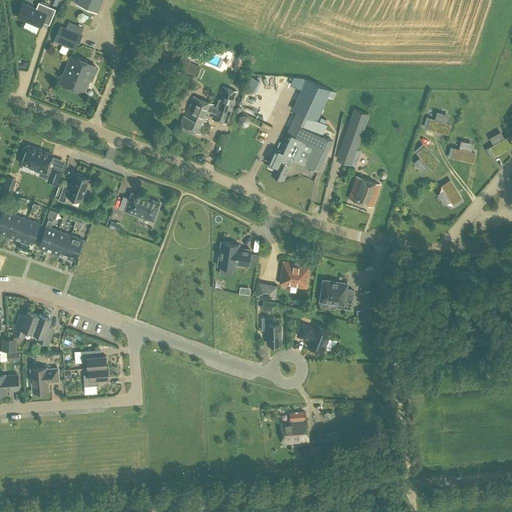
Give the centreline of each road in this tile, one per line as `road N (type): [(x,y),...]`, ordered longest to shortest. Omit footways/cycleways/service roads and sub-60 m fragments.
road 1 (tertiary): [(70,511),(511,478)]
road 2 (track): [(408,484),(376,243)]
road 3 (residential): [(132,328),(137,401),(0,412)]
road 4 (residential): [(116,139),(277,206)]
road 5 (residential): [(132,328),(236,370),(274,370)]
road 6 (residential): [(132,328),(0,286)]
road 7 (track): [(137,401),(92,465),(88,510)]
road 8 (residential): [(0,99),(116,139)]
